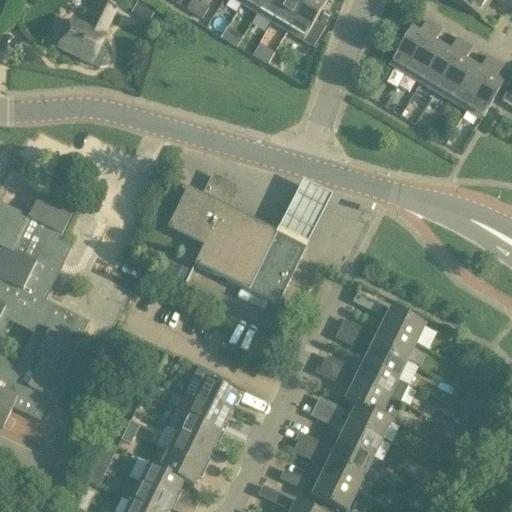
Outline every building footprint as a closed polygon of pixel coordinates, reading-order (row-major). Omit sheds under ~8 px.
[(193,16),(200,4),(193,0),(191,0),(185,11),(193,16)] [(256,15),(264,0),(244,0),(241,6),(256,15)] [(271,24),(285,0),(264,0),(256,15),(271,24)] [(286,33),(306,0),(285,0),(271,24),(286,33)] [(321,27),(314,22),(319,14),(327,0),(315,0),(315,2),(312,0),(306,0),(286,33),(312,49),(324,28),(321,27)] [(488,4),(482,0),(447,0),(479,19),(488,4)] [(91,66),(99,70),(106,69),(109,62),(106,56),(98,52),(104,38),(102,37),(115,11),(99,3),(86,30),(70,22),(57,50),(91,66)] [(136,4),(130,15),(147,25),(154,14),(136,4)] [(200,4),(193,16),(202,21),(209,9),(200,4)] [(321,27),(326,18),(319,14),(314,22),(321,27)] [(404,76),(433,27),(426,22),(418,35),(410,30),(388,67),(404,76)] [(433,27),(404,76),(419,85),(440,48),(434,45),(442,32),(433,27)] [(440,48),(419,85),(434,94),(463,44),(456,40),(448,53),(440,48)] [(463,44),(434,94),(449,103),(471,67),(464,63),(472,49),(463,44)] [(471,67),(449,103),(465,112),(494,62),(486,58),(478,71),(471,67)] [(494,81),(502,67),(494,62),(465,112),(480,121),(502,85),(494,81)] [(511,103),(511,87),(503,99),(511,103)] [(276,235),(223,209),(232,191),(218,184),(209,202),(187,190),(167,231),(203,249),(194,268),(277,309),(306,250),(276,235)] [(301,189),(276,235),(306,250),(331,203),(301,189)] [(64,373),(77,345),(69,341),(72,334),(81,338),(88,324),(44,302),(70,249),(58,243),(75,208),(41,192),(28,219),(0,205),(0,247),(2,249),(0,253),(0,427),(2,429),(11,409),(38,422),(49,400),(56,404),(70,375),(64,373)] [(179,286),(186,272),(174,266),(167,281),(179,286)] [(377,317),(382,307),(374,303),(369,313),(377,317)] [(381,329),(415,346),(424,328),(390,311),(381,329)] [(372,347),(406,364),(415,346),(381,329),(372,347)] [(357,340),(365,344),(369,334),(362,330),(357,340)] [(365,344),(357,340),(352,350),(360,353),(365,344)] [(406,364),(372,347),(363,365),(397,382),(398,382),(406,364)] [(408,387),(398,382),(397,382),(363,365),(354,383),(389,400),(400,405),(408,387)] [(339,376),(347,380),(351,370),(344,366),(339,376)] [(230,384),(198,369),(193,380),(202,385),(195,399),(229,416),(238,397),(227,392),(230,384)] [(347,380),(339,376),(335,386),(342,389),(347,380)] [(355,408),(356,406),(379,418),(380,418),(389,400),(354,383),(344,402),(355,408)] [(142,395),(152,400),(157,391),(147,386),(142,395)] [(152,400),(142,395),(137,406),(147,411),(152,400)] [(458,411),(470,416),(477,401),(465,396),(458,411)] [(186,417),(220,434),(229,416),(195,399),(186,417)] [(347,425),(351,427),(382,442),(391,423),(380,418),(379,418),(356,406),(355,408),(347,425)] [(337,408),(332,418),(340,421),(344,412),(337,408)] [(177,435),(211,452),(220,434),(186,417),(177,435)] [(347,425),(340,421),(332,418),(327,427),(336,431),(342,434),(338,443),(373,460),(382,442),(351,427),(347,425)] [(125,432),(135,437),(139,427),(130,422),(125,432)] [(436,424),(429,438),(448,447),(455,433),(436,424)] [(135,437),(125,432),(120,442),(130,447),(135,437)] [(168,453),(202,470),(211,452),(177,435),(168,453)] [(334,451),(327,448),(319,444),(315,454),(322,458),(322,457),(329,460),(329,461),(364,478),(373,460),(338,443),(334,451)] [(159,471),(183,483),(182,484),(193,489),(202,470),(168,453),(159,471)] [(98,464),(108,469),(112,459),(102,454),(98,464)] [(322,458),(315,454),(310,464),(317,467),(322,458)] [(320,479),(351,495),(355,496),(364,478),(329,461),(320,479)] [(108,469),(98,464),(93,474),(103,479),(108,469)] [(139,485),(174,502),(182,484),(183,483),(159,471),(149,466),(139,485)] [(427,486),(432,477),(422,472),(418,482),(427,486)] [(347,511),(355,496),(351,495),(320,479),(311,498),(338,511),(347,511)] [(305,494),(309,484),(302,480),(297,490),(305,494)] [(417,482),(408,500),(421,506),(423,502),(430,488),(417,482)] [(130,503),(149,511),(168,511),(174,502),(139,485),(130,503)] [(80,500),(90,505),(95,495),(85,490),(80,500)] [(283,510),(288,500),(280,496),(275,507),(283,510)] [(86,511),(90,505),(80,500),(75,510),(79,511),(86,511)] [(125,511),(149,511),(130,503),(125,511)]
